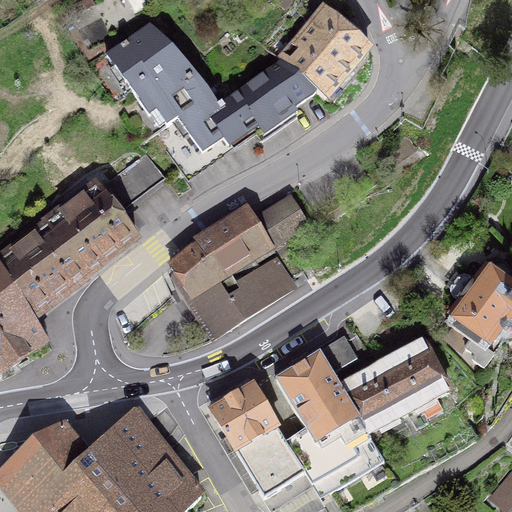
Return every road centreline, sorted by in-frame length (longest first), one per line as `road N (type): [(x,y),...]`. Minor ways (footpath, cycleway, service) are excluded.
road 1 (tertiary): [(511,64),(454,175),(404,243),(216,366),(170,378)]
road 2 (residential): [(101,390),(90,325),(98,298),(209,209),(360,122),(406,73)]
road 3 (residential): [(511,415),(498,438),(383,511)]
road 4 (residential): [(245,511),(170,378)]
